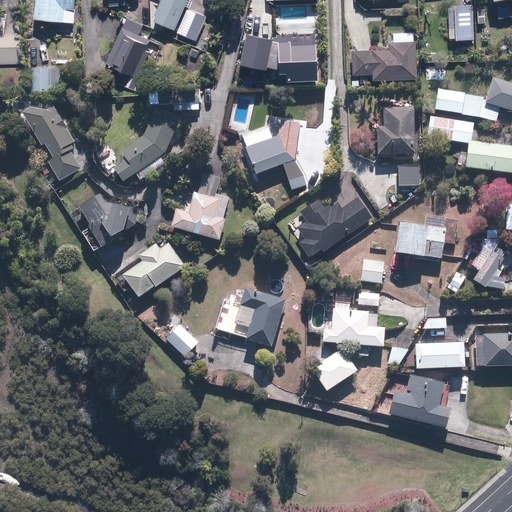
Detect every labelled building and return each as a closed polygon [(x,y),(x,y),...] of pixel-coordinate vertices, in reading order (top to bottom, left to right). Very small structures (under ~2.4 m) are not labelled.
[(38,0),(36,16),(73,20),(74,0),(38,0)] [(162,0),(155,18),(176,27),(186,0),(162,0)] [(488,7),(477,6),(477,24),(487,24),(488,7)] [(472,7),(451,7),(452,37),(473,36),(472,7)] [(206,15),(189,8),(179,31),(195,39),(206,15)] [(143,26),(128,19),(108,60),(135,73),(151,39),(139,33),(143,26)] [(246,30),(241,59),(279,70),(286,70),(285,79),(317,78),(317,42),(290,42),(291,38),(272,38),(273,36),(246,30)] [(21,34),(0,34),(0,57),(1,58),(1,63),(22,62),(21,34)] [(393,49),(354,51),(354,70),(376,69),(376,76),(416,75),(415,41),(393,42),(393,49)] [(62,68),(33,69),(34,93),(51,93),(51,86),(62,86),(62,68)] [(466,94),(439,90),(436,109),(463,113),(462,114),(497,120),(499,106),(511,110),(511,84),(494,78),(487,98),(466,95),(466,94)] [(148,88),(148,104),(175,103),(175,111),(193,110),(193,103),(202,103),(202,87),(148,88)] [(34,108),(25,113),(61,179),(80,169),(68,146),(74,143),(58,114),(54,107),(48,111),(34,108)] [(414,108),(387,109),(387,127),(381,127),(382,154),(415,153),(414,108)] [(181,121),(160,110),(145,136),(123,151),(129,159),(117,167),(126,180),(159,157),(165,152),(181,121)] [(474,124),(432,117),(429,137),(471,143),(474,124)] [(267,119),(265,126),(243,135),(257,174),(286,164),(294,187),(303,184),(295,161),(300,124),(267,119)] [(511,147),(471,142),(468,166),(511,171),(511,147)] [(418,166),(400,166),(400,185),(418,184),(418,166)] [(179,210),(174,226),(219,239),(225,220),(215,217),(220,201),(196,194),(190,213),(179,210)] [(99,195),(82,206),(106,244),(137,224),(140,210),(116,204),(106,202),(99,195)] [(302,243),(310,255),(370,216),(359,199),(342,210),(337,203),(327,210),(320,199),(300,212),(306,221),(298,227),(307,239),(302,243)] [(427,226),(401,223),(398,251),(442,256),(445,228),(443,228),(445,216),(428,214),(427,226)] [(371,241),(370,249),(387,249),(387,242),(371,241)] [(505,278),(494,276),(507,253),(485,241),(472,264),(482,269),(476,279),(488,286),(503,289),(505,278)] [(168,245),(127,274),(142,296),(183,267),(168,245)] [(383,262),(366,260),(363,280),(380,283),(383,262)] [(284,300),(248,289),(243,305),(226,299),(217,329),(248,338),(271,344),(284,300)] [(379,295),(360,293),(359,304),(379,305),(379,295)] [(326,330),(325,340),(382,345),(383,327),(366,326),(367,314),(335,312),(334,331),(326,330)] [(425,317),(425,328),(445,329),(446,318),(425,317)] [(179,326),(169,338),(187,354),(198,342),(179,326)] [(511,334),(485,336),(486,364),(511,363),(511,334)] [(463,345),(417,346),(418,367),(463,366),(463,345)] [(408,348),(389,347),(388,365),(407,366),(408,348)] [(343,349),(315,368),(329,388),(357,369),(343,349)] [(433,408),(432,420),(505,429),(507,415),(489,412),(489,409),(477,407),(481,385),(447,382),(439,384),(412,381),(408,385),(405,405),(433,408)]
